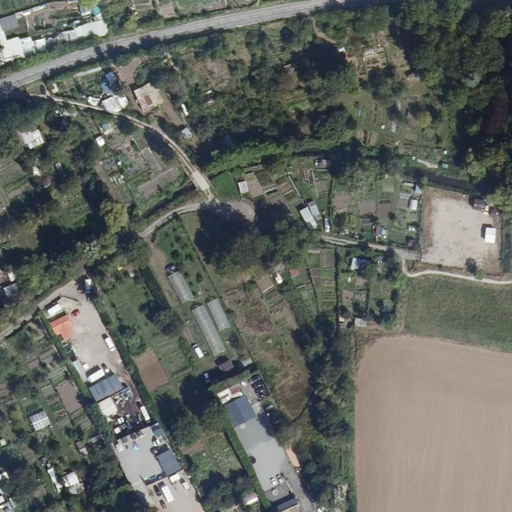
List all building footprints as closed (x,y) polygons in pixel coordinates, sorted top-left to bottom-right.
[(42,36),(0,47),(0,55),(2,62),(45,50),(42,36)] [(102,95),(109,93),(106,81),(99,83),(102,95)] [(138,99),(143,109),(146,108),(147,110),(154,107),(147,94),(138,99)] [(85,104),(94,106),(96,98),(86,97),(85,104)] [(185,127),(178,133),(185,141),(191,135),(185,127)] [(42,144),(36,130),(29,133),(27,129),(11,135),(16,148),(31,142),(33,147),(42,144)] [(227,134),(220,137),(223,147),(231,144),(227,134)] [(239,193),(247,191),(244,181),(236,183),(239,193)] [(444,217),(446,202),(435,200),(432,215),(444,217)] [(472,201),(471,209),(481,209),(482,202),(472,201)] [(453,202),(452,219),(468,219),(469,202),(453,202)] [(308,211),(314,221),(320,218),(314,207),(308,211)] [(307,208),(299,211),(306,230),(314,227),(307,208)] [(425,233),(441,234),(442,220),(425,219),(425,233)] [(482,242),(492,243),(494,229),(484,228),(482,242)] [(281,239),(273,243),(279,254),(287,250),(281,239)] [(206,303),(219,331),(229,326),(217,299),(206,303)] [(202,305),(191,311),(213,356),(224,350),(202,305)] [(67,314),(50,323),(56,336),(61,333),(64,340),(74,335),(69,326),(73,324),(67,314)] [(92,336),(77,344),(80,350),(95,342),(92,336)] [(72,366),(83,360),(74,344),(63,351),(72,366)] [(228,360),(217,366),(224,379),(235,373),(228,360)] [(110,380),(99,385),(104,397),(116,392),(110,380)] [(218,407),(240,397),(235,385),(213,395),(218,407)] [(246,394),(223,406),(234,428),(257,417),(246,394)] [(274,430),(283,426),(269,397),(260,402),(274,430)] [(108,398),(94,404),(101,419),(115,412),(108,398)] [(28,417),(34,432),(50,426),(43,411),(28,417)] [(106,432),(111,430),(107,419),(102,421),(106,432)] [(149,426),(153,439),(161,437),(158,424),(149,426)] [(171,449),(156,456),(167,477),(182,469),(171,449)] [(51,468),(46,471),(55,490),(61,487),(51,468)] [(73,472),(61,478),(66,488),(78,482),(73,472)] [(254,492),(241,497),(245,507),(257,502),(254,492)] [(289,499),(280,503),(282,509),(292,506),(289,499)]
